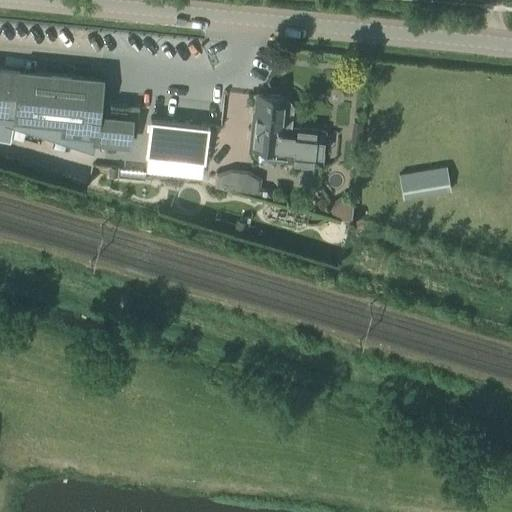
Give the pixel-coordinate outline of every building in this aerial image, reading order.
[(138,106),(98,101),(101,78),(0,68),(0,111),(12,113),(11,120),(60,125),(59,134),(92,137),(91,140),(128,144),(129,135),(135,136),(138,106)] [(314,129),(287,126),(289,107),(288,104),(286,101),(283,100),(280,100),(281,96),(256,94),(254,111),(250,111),(248,128),(262,130),(261,140),(313,145),(314,129)] [(206,125),(149,119),(144,157),(204,164),(208,127),(206,127),(206,125)] [(361,137),(363,123),(353,122),(351,136),(361,137)] [(402,198),(450,190),(446,167),(398,175),(402,198)] [(116,176),(117,168),(109,168),(108,176),(116,176)] [(336,218),(350,218),(353,197),(339,195),(329,202),(327,216),(336,218)]
